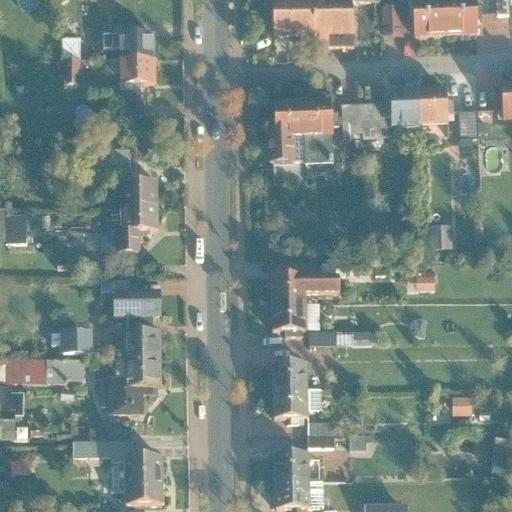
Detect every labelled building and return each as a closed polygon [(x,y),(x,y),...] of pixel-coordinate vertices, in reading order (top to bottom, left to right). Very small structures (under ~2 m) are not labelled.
[(271,14),(272,30),(273,30),(273,38),(314,38),(314,52),(353,51),(353,7),(353,5),(351,5),(350,0),(337,0),(338,5),(301,5),(301,0),(278,0),(278,5),(273,6),(273,14),(271,14)] [(444,37),(442,0),(410,0),(412,39),(444,37)] [(475,35),(473,0),(442,0),(444,37),(475,35)] [(507,15),(506,0),(495,0),(497,16),(507,15)] [(400,37),(399,7),(381,7),(383,38),(400,37)] [(152,35),(99,35),(100,52),(114,51),(114,60),(152,61),(152,35)] [(60,62),(78,62),(77,42),(59,42),(60,62)] [(152,87),(152,61),(114,60),(105,61),(105,76),(116,75),(116,94),(144,93),(144,87),(152,87)] [(78,87),(78,62),(60,62),(60,87),(78,87)] [(511,82),(503,83),(504,121),(511,120),(511,82)] [(443,88),(417,89),(417,126),(443,125),(443,88)] [(417,89),(389,90),(389,127),(417,126),(417,89)] [(329,164),(327,99),(299,100),(300,134),(301,165),(329,164)] [(300,134),(299,100),(269,101),(270,125),(266,125),(268,164),(292,164),(291,134),(300,134)] [(141,103),(117,103),(117,116),(141,116),(141,103)] [(363,136),(362,109),(339,110),(340,136),(363,136)] [(382,109),(362,109),(363,136),(383,135),(382,109)] [(475,139),(475,112),(457,113),(457,140),(475,139)] [(129,173),(128,161),(105,161),(106,174),(129,173)] [(117,208),(155,207),(154,182),(117,183),(117,208)] [(84,205),(85,186),(69,185),(69,205),(84,205)] [(155,207),(117,208),(117,230),(113,230),(114,257),(137,256),(137,239),(145,239),(145,233),(155,233),(155,207)] [(24,247),(24,218),(4,219),(4,247),(24,247)] [(452,252),(454,231),(438,230),(436,250),(452,252)] [(267,277),(268,302),(303,302),(303,298),(339,297),(339,276),(267,277)] [(433,294),(433,279),(415,279),(415,294),(433,294)] [(120,361),(158,360),(158,332),(153,332),(153,320),(158,320),(158,299),(115,299),(115,321),(126,321),(127,334),(120,334),(120,361)] [(281,342),(299,341),(299,334),(303,333),(303,302),(268,302),(268,335),(281,334),(281,342)] [(83,336),(60,336),(59,357),(65,357),(65,362),(83,362),(83,336)] [(159,388),(158,360),(120,361),(120,380),(104,380),(105,418),(140,417),(140,388),(159,388)] [(83,362),(65,362),(0,362),(0,385),(83,384),(83,362)] [(303,391),(302,362),(267,363),(267,391),(303,391)] [(15,389),(0,388),(0,440),(15,441),(15,389)] [(303,394),(303,391),(267,391),(268,419),(304,418),(304,414),(319,413),(319,393),(303,394)] [(470,418),(470,400),(452,400),(452,418),(470,418)] [(332,425),(306,425),(306,438),(332,438),(332,425)] [(87,433),(88,445),(128,444),(128,432),(87,433)] [(332,451),(332,438),(306,438),(306,451),(332,451)] [(507,479),(511,442),(495,441),(491,477),(507,479)] [(128,458),(128,444),(88,445),(71,445),(71,458),(128,458)] [(306,483),(306,455),(270,455),(270,484),(306,483)] [(158,508),(157,459),(120,460),(121,509),(158,508)] [(321,483),(306,483),(270,484),(270,511),(306,511),(307,498),(321,498),(321,483)]
